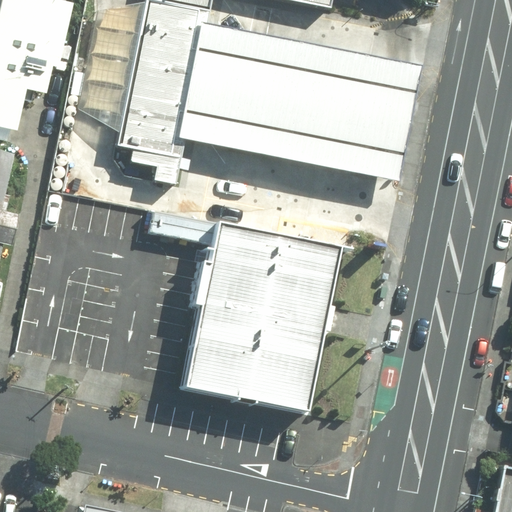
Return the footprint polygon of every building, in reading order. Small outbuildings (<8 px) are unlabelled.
[(48,70),(53,71),(67,3),(51,0),(0,0),(0,132),(15,135),(24,94),(43,98),(48,70)] [(139,0),(108,141),(161,153),(168,122),(372,167),(401,39),(221,0),(139,0)] [(0,247),(10,249),(18,213),(9,211),(20,157),(0,153),(0,247)] [(300,410),(332,249),(208,225),(176,386),(300,410)] [(511,511),(511,467),(502,466),(491,511),(511,511)]
